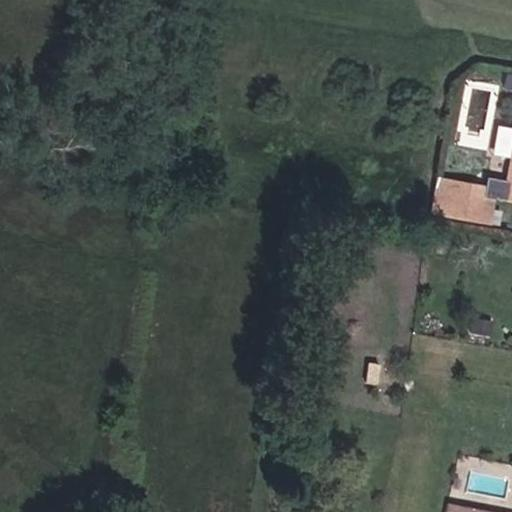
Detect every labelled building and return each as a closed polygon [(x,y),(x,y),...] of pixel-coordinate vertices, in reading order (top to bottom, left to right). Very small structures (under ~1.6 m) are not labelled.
[(511,158),(511,121),(508,121),(502,158),(511,158)] [(451,195),(454,181),(434,177),(429,212),(478,221),(482,201),(451,195)] [(482,201),(484,186),(454,181),(451,195),(482,201)] [(478,221),(488,223),(491,203),(482,201),(478,221)] [(335,296),(331,318),(338,319),(342,297),(335,296)] [(365,311),(363,324),(382,328),(385,314),(365,311)] [(501,511),(502,511),(448,497),(445,511),(501,511)]
